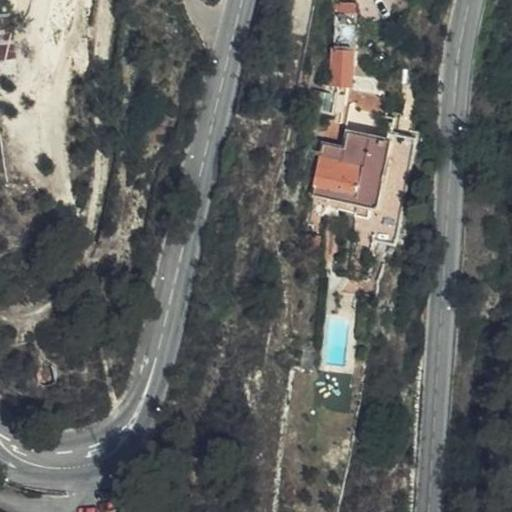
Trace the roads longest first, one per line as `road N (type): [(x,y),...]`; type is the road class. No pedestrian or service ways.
road 1 (unclassified): [(235,0),(192,203),(168,372),(138,437),(68,468),(0,442)]
road 2 (unclassified): [(427,511),(455,77),(471,0)]
